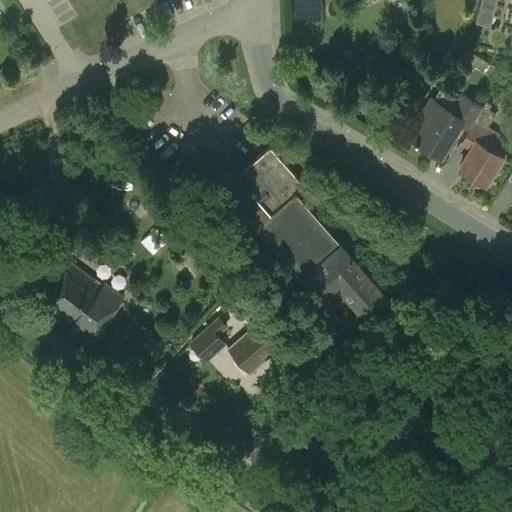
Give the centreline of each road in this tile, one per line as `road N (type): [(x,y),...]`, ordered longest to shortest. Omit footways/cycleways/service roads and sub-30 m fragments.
road 1 (residential): [(511,253),(289,115),(262,60),(258,1)]
road 2 (residential): [(299,511),(200,434),(65,350),(0,294)]
road 3 (residential): [(76,84),(258,1)]
